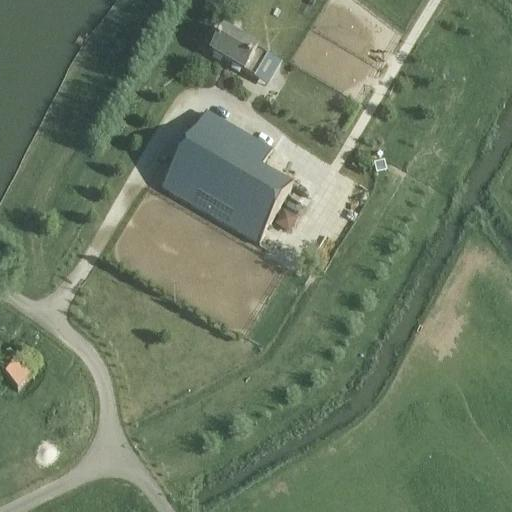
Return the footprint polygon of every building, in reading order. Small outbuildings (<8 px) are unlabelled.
[(222,0),(220,5),(232,12),(237,15),(240,9),(243,3),(238,0),(222,0)] [(268,57),(242,42),(225,32),(211,55),(254,81),(268,57)] [(346,113),(358,118),(362,107),(351,103),(346,113)] [(262,172),(272,155),(206,116),(162,191),(259,248),(293,190),(262,172)] [(285,214),(277,229),(289,236),(298,221),(285,214)] [(0,366),(0,378),(18,394),(31,378),(26,374),(36,363),(22,351),(15,359),(10,355),(0,366)]
